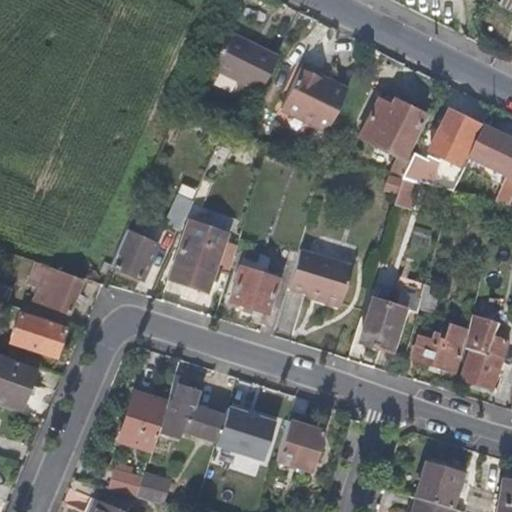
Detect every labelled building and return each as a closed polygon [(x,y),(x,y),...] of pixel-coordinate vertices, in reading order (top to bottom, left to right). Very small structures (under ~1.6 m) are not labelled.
[(257,96),(274,60),(224,36),(208,72),(257,96)] [(325,133),(344,91),(330,84),(298,70),(279,111),(325,133)] [(344,91),(346,86),(333,79),(330,84),(344,91)] [(399,156),(404,159),(425,116),(396,101),(393,108),(378,101),(361,137),(399,156)] [(469,152),(481,127),(449,112),(429,154),(454,165),(462,148),(469,152)] [(469,159),(511,180),(511,141),(484,127),(469,159)] [(402,179),(422,184),(431,164),(413,154),(409,161),(400,179),(402,179)] [(389,176),(400,179),(409,161),(404,159),(399,156),(389,176)] [(436,188),(454,192),(461,177),(456,174),(453,181),(442,175),(436,188)] [(412,197),(416,183),(402,179),(394,206),(410,211),(414,198),(412,197)] [(178,231),(190,203),(174,196),(162,225),(178,231)] [(481,206),(482,201),(472,198),(471,204),(481,206)] [(134,235),(144,211),(142,210),(144,206),(136,202),(123,231),(134,235)] [(511,228),(511,208),(496,204),(492,223),(511,228)] [(208,287),(223,239),(224,234),(185,222),(168,279),(206,291),(208,287)] [(140,279),(155,244),(134,235),(123,231),(109,266),(140,279)] [(227,272),(236,243),(223,239),(208,287),(215,289),(221,271),(227,272)] [(339,306),(350,268),(297,252),(286,291),(339,306)] [(67,312),(81,278),(35,261),(28,279),(48,289),(45,301),(67,312)] [(266,312),(276,279),(240,267),(229,299),(266,312)] [(420,309),(426,284),(399,276),(390,306),(410,312),(418,314),(420,309)] [(0,301),(6,303),(12,286),(0,282),(0,301)] [(432,311),(438,288),(426,284),(420,309),(432,311)] [(397,354),(410,312),(390,306),(376,301),(363,344),(397,354)] [(53,356),(63,326),(19,312),(9,341),(53,356)] [(495,392),(508,344),(494,340),(497,327),(494,325),(473,319),(467,350),(472,352),(463,383),(495,392)] [(461,352),(468,333),(451,327),(447,342),(441,341),(442,338),(434,335),(432,342),(461,352)] [(455,373),(461,352),(432,342),(420,339),(414,360),(455,373)] [(0,400),(20,408),(33,368),(0,357),(0,400)] [(223,417),(193,407),(197,391),(184,386),(186,379),(173,375),(165,401),(162,411),(161,415),(181,422),(179,429),(215,441),(223,417)] [(155,431),(161,415),(162,411),(150,406),(152,397),(132,390),(115,441),(148,452),(155,431)] [(162,411),(165,401),(152,397),(150,406),(162,411)] [(179,429),(181,422),(161,415),(155,431),(177,437),(179,429)] [(289,469),(303,424),(287,420),(273,464),(289,469)] [(308,475),(321,431),(303,424),(289,469),(308,475)] [(457,510),(466,475),(430,463),(420,499),(457,510)] [(133,497),(140,478),(112,471),(107,491),(133,497)] [(163,496),(168,482),(142,474),(140,478),(133,497),(160,505),(161,502),(165,503),(167,497),(163,496)] [(511,511),(511,484),(507,484),(502,511),(511,511)] [(415,511),(420,499),(411,497),(407,511),(415,511)] [(456,511),(457,510),(420,499),(415,511),(456,511)] [(115,511),(92,502),(87,511),(115,511)]
